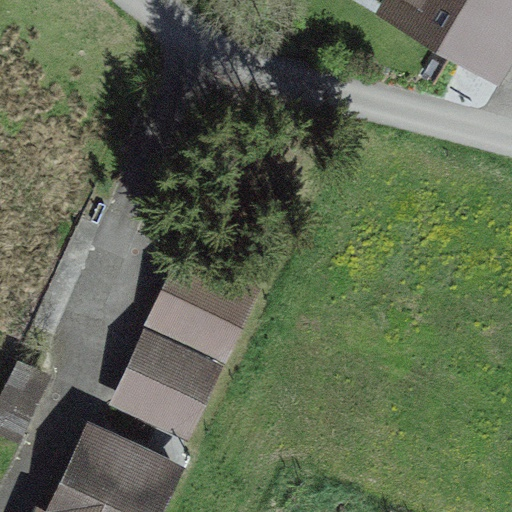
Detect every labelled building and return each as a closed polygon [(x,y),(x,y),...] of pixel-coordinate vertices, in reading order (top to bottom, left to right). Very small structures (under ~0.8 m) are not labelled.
[(511,65),(511,0),(386,0),(377,18),(502,84),(511,65)] [(192,261),(163,317),(218,345),(247,289),(192,261)] [(213,369),(156,336),(125,391),(181,423),(213,369)] [(54,380),(16,359),(0,390),(0,435),(21,446),(54,380)] [(42,511),(163,511),(188,467),(94,416),(42,511)]
